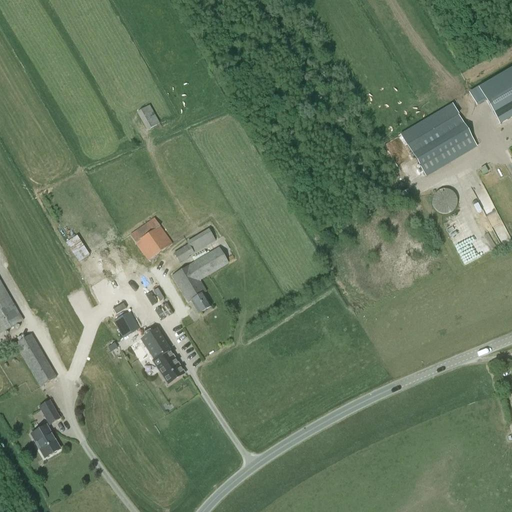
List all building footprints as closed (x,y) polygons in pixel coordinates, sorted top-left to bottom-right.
[(511,68),(477,89),(468,94),(476,106),(484,101),(499,126),(511,118),(511,68)] [(147,131),(159,124),(148,106),(137,113),(147,131)] [(425,178),(477,147),(458,115),(406,146),(425,178)] [(407,198),(416,193),(413,189),(404,194),(407,198)] [(436,211),(438,213),(440,214),(442,214),(444,215),(447,214),(449,214),(451,212),(453,211),(455,209),(456,207),(456,205),(457,202),(457,200),(456,198),(455,196),(453,194),(452,192),(450,191),(447,190),(445,190),(443,190),(440,190),(438,191),(436,193),(435,194),(433,196),(432,198),(432,201),(432,203),(432,205),(433,207),(434,210),(436,211)] [(166,236),(154,219),(129,236),(147,262),(173,245),(166,236)] [(445,225),(464,265),(477,259),(458,219),(445,225)] [(179,265),(190,259),(189,257),(215,241),(208,230),(186,243),(188,246),(183,249),(173,255),(179,265)] [(107,283),(101,273),(77,237),(65,244),(90,280),(92,279),(97,288),(96,288),(115,321),(113,322),(122,339),(139,330),(130,313),(127,315),(116,298),(107,282),(107,283)] [(136,271),(122,250),(119,252),(112,241),(97,251),(117,283),(136,271)] [(211,308),(203,294),(207,292),(200,282),(229,265),(219,248),(171,277),(188,304),(191,302),(199,316),(211,308)] [(157,276),(133,289),(153,325),(177,311),(157,276)] [(0,335),(23,322),(0,283),(0,335)] [(156,331),(131,346),(145,367),(153,361),(159,370),(158,371),(167,386),(181,377),(172,363),(176,360),(156,331)] [(40,388),(56,378),(31,335),(15,344),(40,388)] [(114,344),(107,348),(110,353),(117,348),(114,344)] [(49,425),(59,420),(49,402),(39,408),(49,425)] [(44,459),(59,450),(46,427),(31,435),(44,459)]
